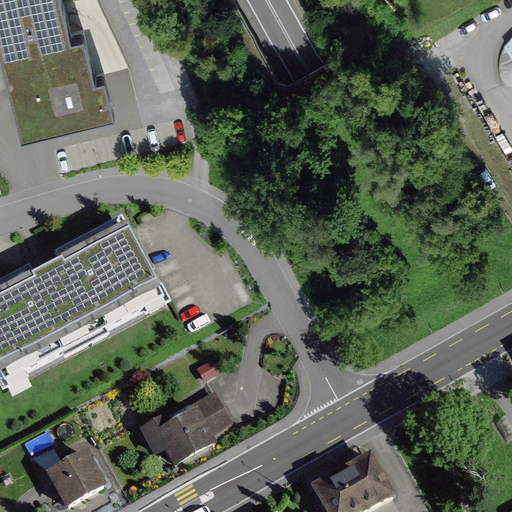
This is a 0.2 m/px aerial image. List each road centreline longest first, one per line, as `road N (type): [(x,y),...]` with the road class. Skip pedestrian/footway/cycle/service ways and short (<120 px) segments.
road 1 (trunk): [(266,0),(511,448)]
road 2 (residential): [(348,418),(244,232),(189,195),(85,194),(0,221)]
road 3 (secondary): [(176,511),(348,418)]
road 4 (secondary): [(348,418),(511,324)]
road 5 (track): [(142,0),(197,134),(192,174)]
road 6 (track): [(409,405),(468,511)]
